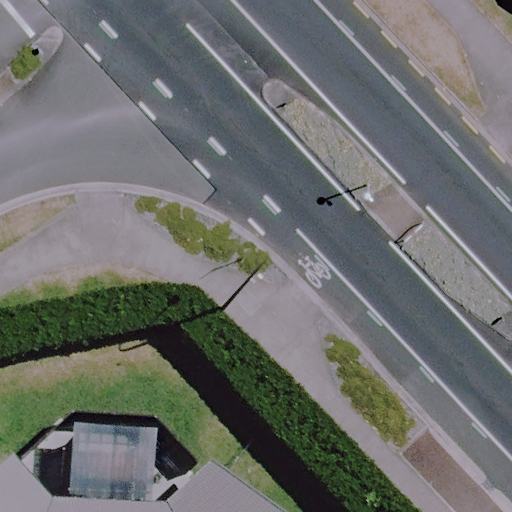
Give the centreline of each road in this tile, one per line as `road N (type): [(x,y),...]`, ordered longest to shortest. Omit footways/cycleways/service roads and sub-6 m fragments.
road 1 (secondary): [(511,338),(196,0)]
road 2 (residential): [(88,0),(0,83)]
